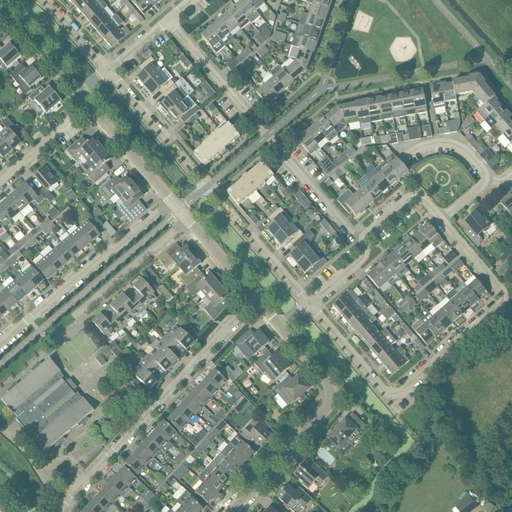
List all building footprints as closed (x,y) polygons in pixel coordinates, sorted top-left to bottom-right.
[(80,0),(74,6),(82,14),(97,0),(80,0)] [(101,0),(97,0),(82,14),(89,23),(102,11),(107,7),(101,0)] [(153,8),(145,0),(130,0),(144,16),(153,8)] [(160,0),(145,0),(153,8),(161,1),(160,0)] [(245,0),(242,0),(236,6),(250,23),(251,23),(251,24),(260,17),(256,12),(245,0)] [(245,0),(256,12),(264,4),(261,0),(245,0)] [(306,0),(306,3),(313,5),(329,11),(332,0),(306,0)] [(129,3),(126,6),(130,12),(134,9),(129,3)] [(313,5),(309,16),(325,21),(329,11),(313,5)] [(236,6),(227,13),(238,26),(241,30),(250,23),(236,6)] [(89,23),(96,31),(110,20),(102,11),(89,23)] [(133,15),(138,20),(141,17),(136,12),(133,15)] [(227,13),(219,21),(230,34),(238,26),(227,13)] [(96,31),(104,40),(117,28),(123,23),(116,14),(110,20),(96,31)] [(299,23),(298,24),(305,27),(321,32),(325,21),(309,16),(307,21),(299,23)] [(219,21),(210,28),(221,41),(225,46),(234,39),(230,34),(219,21)] [(298,24),(295,35),(301,37),(317,43),(321,32),(305,27),(298,24)] [(117,28),(104,40),(112,49),(130,33),(125,27),(120,32),(117,28)] [(210,28),(201,36),(202,38),(204,40),(212,49),(217,54),(225,46),(221,41),(210,28)] [(258,32),(260,34),(266,41),(270,38),(266,33),(265,34),(261,30),(258,32)] [(255,38),(262,45),(266,41),(260,34),(255,38)] [(295,35),(291,46),(292,47),(300,49),(312,54),(314,54),(317,43),(301,37),(295,35)] [(8,69),(14,64),(21,57),(10,43),(2,49),(0,46),(0,60),(1,60),(8,69)] [(292,47),(288,58),(295,63),(306,70),(312,54),(300,49),(292,47)] [(136,78),(144,87),(159,74),(151,65),(155,62),(151,57),(141,66),(145,70),(136,78)] [(240,64),(235,57),(226,65),(231,71),(240,64)] [(250,67),(246,63),(237,70),(242,76),(251,68),(250,67)] [(283,70),(288,76),(294,83),(293,82),(306,70),(295,63),(284,72),(283,70)] [(42,78),(31,66),(26,70),(22,65),(14,72),(10,76),(20,88),(19,89),(25,96),(32,90),(30,88),(42,78)] [(279,66),(270,73),(271,74),(285,90),(294,83),(288,76),(283,70),(279,66)] [(160,89),(164,93),(175,85),(170,80),(172,78),(165,69),(159,74),(144,87),(152,96),(160,89)] [(271,74),(262,82),(265,85),(276,98),(285,90),(271,74)] [(469,79),(463,80),(465,94),(473,93),(477,80),(479,75),(475,76),(469,77),(469,79)] [(477,80),(473,93),(477,98),(488,89),(484,84),(485,83),(481,78),(479,75),(477,80)] [(453,82),(456,101),(456,96),(465,94),(463,80),(457,81),(453,82)] [(206,81),(201,86),(205,91),(210,86),(206,81)] [(444,84),(442,84),(445,103),(456,101),(453,82),(453,84),(444,86),(444,84)] [(176,83),(175,85),(164,93),(168,98),(160,105),(168,114),(188,97),(176,83)] [(431,88),(430,89),(432,98),(434,110),(446,108),(445,103),(442,84),(430,86),(431,88)] [(265,85),(256,93),(264,102),(267,105),(276,98),(265,85)] [(62,102),(51,89),(50,87),(45,91),(41,87),(28,98),(31,101),(34,101),(35,101),(38,104),(36,106),(36,108),(39,112),(41,112),(43,110),(47,115),(62,102)] [(488,89),(477,98),(484,106),(480,109),(495,97),(492,93),(488,89)] [(423,90),(412,92),(416,115),(427,112),(423,90)] [(405,117),(416,115),(412,92),(400,94),(405,117)] [(400,94),(389,96),(393,119),(405,117),(400,94)] [(378,98),(382,121),(393,119),(389,96),(378,98)] [(185,123),(189,120),(193,117),(196,114),(200,111),(188,97),(168,114),(176,123),(181,119),(185,123)] [(480,109),(476,113),(484,121),(501,107),(495,100),(496,99),(495,97),(480,109)] [(371,123),(382,121),(378,98),(367,100),(371,123)] [(355,103),(355,104),(359,123),(359,125),(371,123),(367,100),(355,103)] [(219,112),(212,104),(208,108),(215,115),(219,112)] [(338,107),(347,125),(359,123),(355,104),(338,107)] [(323,118),(339,135),(333,129),(334,128),(338,134),(347,126),(347,125),(338,107),(325,119),(324,118),(323,118)] [(501,107),(484,121),(491,130),(510,114),(508,112),(506,114),(501,107)] [(491,130),(489,132),(496,141),(503,135),(511,127),(511,120),(510,118),(511,116),(510,114),(491,130)] [(474,121),(471,117),(466,122),(469,126),(474,121)] [(0,134),(0,136),(12,151),(21,143),(17,139),(22,135),(7,118),(1,123),(6,129),(0,134)] [(315,125),(326,138),(330,143),(339,135),(323,118),(315,125)] [(455,121),(448,122),(449,127),(451,133),(458,132),(460,124),(460,121),(460,120),(455,121)] [(236,137),(238,135),(229,124),(220,131),(219,130),(229,142),(231,144),(237,139),(236,137)] [(326,138),(315,125),(306,133),(317,146),(326,138)] [(420,139),(418,127),(407,130),(408,135),(409,141),(420,139)] [(443,128),(438,129),(439,136),(444,135),(451,133),(449,127),(443,128)] [(511,127),(503,135),(510,144),(511,142),(511,127)] [(225,150),(231,144),(229,142),(219,130),(210,138),(224,153),(226,151),(225,150)] [(181,131),(177,134),(184,142),(187,138),(181,131)] [(315,152),(313,149),(317,146),(306,133),(305,133),(304,132),(299,136),(300,138),(297,140),(310,156),(315,152)] [(390,135),(385,136),(386,143),(388,142),(389,145),(398,143),(396,134),(390,135)] [(469,134),(464,138),(472,147),(477,143),(469,134)] [(3,159),(12,151),(0,136),(0,155),(2,158),(3,159)] [(67,151),(74,158),(76,161),(82,156),(87,162),(102,149),(93,138),(87,143),(83,138),(67,151)] [(221,155),(224,153),(210,138),(202,145),(214,159),(220,154),(221,155)] [(477,143),(472,147),(476,152),(479,156),(484,151),(487,149),(480,141),(477,143)] [(202,146),(194,154),(203,165),(206,162),(208,165),(214,159),(202,145),(202,146)] [(102,149),(87,162),(81,167),(95,183),(110,170),(105,164),(111,159),(102,149)] [(484,151),(479,156),(487,164),(491,160),(494,158),(487,149),(484,151)] [(385,162),(399,179),(408,172),(393,154),(385,162)] [(332,163),(331,162),(322,170),(328,176),(336,168),(332,163)] [(376,169),(380,174),(391,187),(399,179),(385,162),(376,169)] [(260,165),(253,170),(266,184),(265,183),(274,176),(264,165),(261,167),(260,165)] [(494,173),(499,169),(496,165),(491,169),(494,173)] [(59,182),(52,175),(46,167),(35,176),(44,187),(40,191),(46,199),(50,203),(55,199),(48,191),(59,182)] [(376,169),(367,177),(382,194),(391,187),(380,174),(376,169)] [(246,174),(244,176),(257,192),(266,184),(253,170),(247,176),(246,174)] [(374,201),(382,194),(367,177),(366,175),(357,182),(362,189),(374,201)] [(248,199),(257,192),(244,176),(241,178),(242,180),(236,185),(248,199)] [(130,180),(129,181),(126,177),(118,184),(114,178),(100,190),(110,200),(112,199),(116,203),(135,187),(134,185),(135,185),(131,180),(130,181),(130,180)] [(34,194),(31,190),(25,183),(20,187),(21,188),(17,192),(29,205),(34,200),(38,205),(45,199),(38,191),(34,194)] [(248,199),(236,185),(230,190),(232,192),(229,195),(239,206),(247,198),(248,199)] [(123,216),(130,224),(143,212),(135,203),(143,197),(140,193),(135,187),(116,203),(119,208),(117,209),(123,216)] [(286,198),(290,195),(284,188),(280,191),(286,198)] [(362,189),(354,196),(365,209),(374,201),(362,189)] [(365,209),(354,196),(349,190),(337,200),(349,215),(352,212),(356,217),(359,214),(361,215),(366,211),(364,209),(365,209)] [(298,201),(304,196),(300,191),(294,196),(298,201)] [(7,198),(20,213),(29,205),(17,192),(13,195),(12,194),(7,198)] [(511,223),(511,197),(510,195),(500,204),(504,209),(500,213),(506,220),(510,225),(511,223)] [(0,206),(11,220),(20,213),(7,198),(3,202),(4,203),(0,206)] [(0,224),(3,228),(11,220),(0,206),(0,224)] [(102,214),(97,208),(91,214),(95,220),(102,214)] [(266,228),(274,238),(288,225),(292,222),(280,208),(278,210),(275,213),(271,216),(270,217),(274,221),(266,228)] [(484,232),(491,226),(483,217),(481,219),(476,213),(465,222),(470,228),(465,232),(478,247),(489,238),(484,232)] [(255,225),(259,222),(252,214),(249,218),(255,225)] [(324,219),(319,223),(324,229),(329,225),(326,222),(324,220),(324,219)] [(88,221),(79,229),(91,243),(100,235),(88,221)] [(420,232),(431,245),(435,249),(444,242),(429,224),(420,232)] [(117,235),(108,225),(103,229),(112,239),(117,235)] [(290,239),(294,244),(304,235),(300,231),(296,234),(288,225),(274,238),(281,247),(290,239)] [(79,229),(70,237),(82,250),(91,243),(79,229)] [(289,256),(297,265),(312,252),(307,247),(315,237),(309,231),(304,235),(294,244),(298,249),(289,256)] [(431,245),(420,232),(411,239),(422,252),(431,245)] [(70,237),(62,244),(74,258),(82,250),(70,237)] [(422,252),(411,239),(402,246),(414,260),(422,252)] [(62,244),(53,251),(65,265),(74,258),(62,244)] [(158,259),(166,269),(174,262),(179,268),(194,255),(189,249),(187,249),(183,252),(176,244),(158,259)] [(414,260),(402,246),(393,254),(405,267),(414,260)] [(53,251),(45,259),(56,272),(65,265),(53,251)] [(13,263),(22,255),(19,252),(10,260),(13,263)] [(315,256),(312,252),(297,265),(305,274),(313,267),(317,272),(328,263),(323,258),(322,259),(320,257),(318,257),(317,258),(315,256)] [(444,260),(448,265),(457,257),(453,252),(444,260)] [(405,267),(393,254),(385,261),(396,274),(405,267)] [(198,278),(202,274),(195,266),(198,263),(199,261),(194,255),(179,268),(183,274),(179,278),(187,287),(198,278)] [(56,272),(45,259),(36,266),(47,280),(56,272)] [(2,267),(5,271),(13,263),(10,260),(2,267)] [(450,267),(455,273),(464,265),(459,260),(450,267)] [(385,261),(376,269),(388,282),(396,274),(385,261)] [(495,271),(500,277),(510,269),(505,263),(495,271)] [(440,273),(445,268),(442,264),(437,269),(440,273)] [(35,288),(44,281),(32,267),(23,274),(35,288)] [(376,269),(367,276),(379,289),(388,282),(376,269)] [(440,273),(437,269),(431,274),(434,277),(440,273)] [(442,275),(445,278),(450,274),(447,270),(442,275)] [(23,274),(15,282),(26,296),(35,288),(23,274)] [(201,291),(206,297),(220,285),(211,275),(202,282),(198,278),(187,287),(186,288),(194,297),(201,291)] [(442,275),(436,280),(439,283),(445,278),(442,275)] [(151,281),(155,287),(161,282),(156,277),(151,281)] [(137,291),(132,295),(145,310),(150,306),(149,305),(156,298),(153,294),(154,293),(142,279),(133,287),(137,291)] [(422,287),(428,283),(425,279),(419,284),(422,287)] [(477,280),(468,288),(479,301),(488,293),(477,280)] [(15,282),(6,289),(18,303),(26,296),(15,282)] [(373,287),(368,282),(364,285),(369,290),(373,287)] [(422,287),(419,284),(414,289),(417,292),(422,287)] [(209,316),(214,321),(225,309),(220,304),(229,296),(220,285),(206,297),(211,303),(204,309),(209,316)] [(424,290),(427,293),(433,288),(430,285),(424,290)] [(161,297),(167,292),(162,286),(156,291),(161,297)] [(468,288),(459,295),(470,308),(479,301),(468,288)] [(6,289),(0,294),(0,300),(9,310),(18,303),(6,289)] [(445,297),(446,298),(450,303),(462,316),(470,308),(459,295),(454,289),(445,297)] [(332,306),(340,315),(358,299),(351,290),(332,306)] [(380,296),(375,290),(372,293),(377,299),(380,296)] [(424,290),(419,295),(422,298),(427,293),(424,290)] [(145,310),(132,295),(128,299),(124,295),(117,301),(133,319),(139,313),(140,314),(145,310)] [(406,304),(412,299),(409,295),(403,300),(406,304)] [(380,296),(377,299),(381,304),(385,301),(380,296)] [(340,315),(347,324),(366,308),(358,299),(340,315)] [(406,304),(409,307),(414,302),(412,299),(406,304)] [(0,300),(0,317),(0,318),(9,310),(0,300)] [(406,304),(403,300),(398,305),(401,308),(406,304)] [(114,311),(109,315),(122,329),(127,325),(126,324),(133,319),(117,301),(111,307),(114,311)] [(450,303),(442,310),(453,323),(462,316),(450,303)] [(401,308),(397,311),(400,315),(409,307),(406,304),(401,308)] [(347,324),(355,332),(374,316),(366,308),(347,324)] [(387,310),(392,316),(395,313),(390,308),(387,310)] [(442,310),(433,318),(445,331),(453,323),(442,310)] [(395,313),(392,316),(396,322),(400,319),(395,313)] [(109,339),(116,333),(117,334),(122,329),(109,315),(105,319),(101,314),(92,322),(104,336),(106,335),(109,339)] [(355,332),(362,341),(376,329),(373,326),(373,323),(377,319),(374,316),(355,332)] [(433,318),(425,325),(436,338),(445,331),(433,318)] [(420,320),(411,327),(427,346),(436,338),(425,325),(420,320)] [(195,336),(185,325),(180,331),(176,327),(169,334),(168,333),(164,338),(178,351),(182,347),(186,351),(194,342),(192,339),(195,336)] [(410,330),(405,325),(402,328),(406,333),(410,330)] [(362,341),(370,350),(389,333),(385,329),(382,332),(379,332),(378,333),(376,329),(362,341)] [(254,335),(251,330),(235,344),(248,360),(254,355),(255,356),(269,343),(259,331),(254,335)] [(410,330),(406,333),(411,339),(415,336),(410,330)] [(389,333),(370,350),(377,358),(390,347),(396,342),(389,333)] [(174,356),(178,351),(164,338),(159,343),(160,344),(155,350),(172,366),(178,359),(174,356)] [(417,339),(414,342),(419,348),(422,345),(417,339)] [(114,342),(108,347),(118,359),(124,353),(114,342)] [(400,346),(397,349),(394,349),(393,350),(390,347),(377,358),(385,367),(404,350),(400,346)] [(166,373),(172,366),(155,350),(149,356),(148,355),(144,360),(158,373),(162,369),(166,373)] [(385,367),(392,376),(409,361),(405,356),(406,353),(404,350),(385,367)] [(276,380),(283,374),(290,367),(277,353),(273,357),(269,351),(254,364),(263,375),(268,371),(276,380)] [(95,359),(102,367),(106,363),(99,355),(95,359)] [(50,359),(42,365),(40,363),(41,363),(36,366),(30,371),(31,372),(31,371),(33,373),(18,386),(17,384),(17,383),(11,388),(7,392),(8,392),(9,393),(1,400),(13,413),(14,412),(18,417),(16,419),(29,435),(31,433),(36,438),(35,439),(46,452),(54,445),(55,447),(55,448),(59,445),(65,439),(64,439),(63,438),(77,425),(79,427),(78,427),(79,428),(83,424),(89,419),(88,418),(88,419),(86,417),(94,411),(83,398),(82,398),(75,390),(77,388),(70,379),(67,381),(60,373),(61,372),(50,359)] [(117,367),(122,363),(118,359),(114,363),(117,367)] [(139,365),(140,366),(134,373),(137,376),(136,378),(150,390),(158,381),(154,378),(158,373),(144,360),(139,365)] [(215,370),(207,379),(219,390),(227,382),(215,370)] [(282,383),(274,390),(288,406),(293,401),(294,401),(309,389),(298,377),(294,381),(290,376),(282,383)] [(207,379),(199,387),(211,399),(219,390),(207,379)] [(211,399),(199,387),(191,395),(204,407),(211,399)] [(191,395),(183,404),(196,415),(204,407),(191,395)] [(245,397),(241,402),(246,407),(249,403),(245,397)] [(196,415),(183,404),(176,412),(188,424),(196,415)] [(217,413),(214,417),(219,421),(222,417),(226,412),(222,408),(217,413)] [(176,412),(168,421),(180,432),(188,424),(176,412)] [(328,437),(327,438),(340,450),(347,442),(351,445),(367,427),(352,413),(346,419),(346,418),(333,432),(331,431),(327,436),(328,437)] [(164,422),(156,430),(169,442),(177,433),(164,422)] [(267,429),(260,423),(254,429),(250,425),(240,435),(253,447),(257,443),(262,447),(265,443),(267,444),(271,439),(270,438),(271,437),(265,431),(267,429)] [(156,430),(149,439),(161,450),(169,442),(156,430)] [(228,445),(234,450),(249,464),(252,461),(249,459),(255,453),(236,436),(228,445)] [(149,439),(141,447),(153,458),(161,450),(149,439)] [(228,445),(220,453),(239,470),(244,464),(247,467),(249,464),(234,450),(228,445)] [(141,447),(133,455),(146,467),(153,458),(141,447)] [(178,456),(173,461),(178,465),(182,460),(185,457),(181,453),(178,456)] [(220,453),(213,461),(234,481),(236,478),(234,476),(239,470),(220,453)] [(138,475),(146,467),(133,455),(125,464),(132,471),(138,475)] [(213,461),(205,470),(223,487),(229,481),(231,483),(234,481),(213,461)] [(319,488),(329,477),(312,462),(308,466),(305,463),(294,475),(303,483),(302,485),(308,490),(314,483),(319,488)] [(125,467),(116,476),(129,488),(137,479),(125,467)] [(197,478),(203,484),(218,498),(221,495),(218,492),(223,487),(205,470),(197,478)] [(116,476),(109,485),(121,496),(129,488),(116,476)] [(216,500),(218,498),(203,484),(195,492),(200,497),(208,504),(213,498),(216,500)] [(109,485),(101,493),(114,505),(121,496),(109,485)] [(301,511),(312,500),(299,488),(295,492),(287,485),(276,496),(285,504),(283,506),(289,511),(290,509),(292,511),(301,511)] [(177,501),(182,506),(188,511),(200,511),(203,509),(191,498),(192,496),(186,491),(177,501)] [(101,493),(93,501),(104,511),(106,511),(114,505),(101,493)] [(147,498),(144,502),(149,506),(152,502),(156,497),(154,495),(152,493),(147,498)] [(469,498),(456,507),(459,511),(470,511),(477,507),(469,498)] [(104,511),(93,501),(86,510),(87,511),(104,511)] [(487,503),(484,509),(488,511),(491,511),(494,508),(487,503)]
